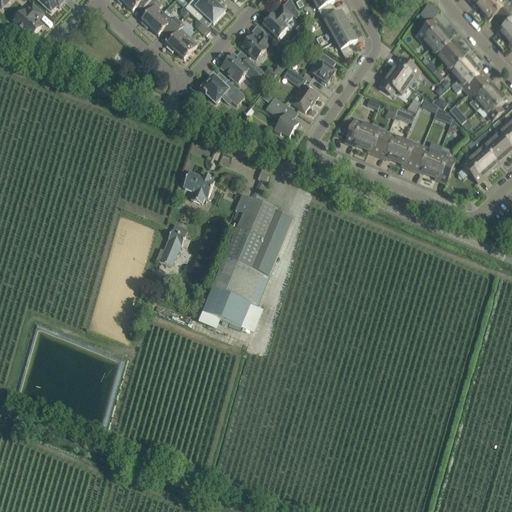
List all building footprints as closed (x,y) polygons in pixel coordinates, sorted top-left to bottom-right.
[(42,6),(41,7),(46,12),(47,11),(51,14),(57,7),(59,9),(65,3),(63,1),(64,0),(63,0),(40,0),(38,3),(42,6)] [(129,0),(124,5),(133,13),(137,9),(141,13),(146,8),(153,0),(129,0)] [(155,0),(153,0),(146,8),(150,12),(141,21),(143,23),(141,25),(147,30),(149,28),(150,29),(164,15),(159,11),(163,7),(159,3),(155,0)] [(177,0),(176,1),(176,2),(185,10),(189,6),(182,0),(177,0)] [(225,13),(218,6),(210,0),(204,0),(202,3),(197,0),(193,0),(189,6),(185,10),(199,23),(205,18),(214,26),(225,13)] [(317,0),(313,2),(322,18),(334,11),(331,6),(334,3),(333,1),(334,0),(317,0)] [(481,0),(476,5),(483,13),(498,0),(481,0)] [(497,16),(502,21),(511,12),(507,7),(509,5),(505,0),(498,0),(483,13),(490,21),(497,16)] [(18,26),(16,28),(22,34),(24,32),(32,39),(41,29),(36,24),(38,22),(44,15),(33,5),(27,11),(26,10),(20,17),(23,20),(18,26)] [(263,26),(270,32),(278,40),(288,29),(286,26),(294,17),(283,7),(275,16),(273,15),(263,26)] [(164,15),(150,29),(159,37),(162,34),(167,29),(171,32),(180,23),(175,19),(171,15),(173,13),(169,9),(164,15)] [(425,10),(420,17),(428,25),(434,20),(425,10)] [(322,18),(331,33),(347,24),(343,17),(342,17),(341,15),(337,17),(334,11),(322,18)] [(500,32),(507,40),(511,36),(511,13),(511,12),(502,21),(506,26),(500,32)] [(424,42),(431,49),(446,36),(439,28),(440,27),(435,21),(418,37),(423,43),(424,42)] [(185,28),(180,23),(171,32),(176,36),(167,45),(169,47),(167,49),(173,54),(174,52),(176,53),(189,39),(181,31),(185,28)] [(352,33),(347,24),(331,33),(336,42),(352,33)] [(211,33),(202,25),(198,30),(206,38),(211,33)] [(302,25),(297,31),(306,40),(309,37),(305,29),(302,25)] [(356,40),(352,33),(336,42),(345,58),(356,52),(353,46),(357,44),(355,41),(356,40)] [(242,48),(249,55),(256,61),(266,51),(266,50),(273,42),(264,34),(257,42),(252,37),(242,48)] [(431,49),(438,57),(453,44),(446,36),(431,49)] [(198,47),(189,39),(176,53),(184,61),(198,47)] [(453,44),(438,57),(445,65),(460,52),(453,44)] [(445,65),(452,73),(467,60),(460,52),(445,65)] [(319,60),(309,73),(314,77),(319,80),(327,86),(330,82),(332,82),(334,79),(333,78),(336,74),(332,71),(336,64),(328,58),(322,55),(319,60)] [(227,60),(221,66),(223,68),(222,70),(238,85),(246,76),(255,84),(263,74),(249,60),(243,66),(236,59),(234,57),(229,62),(227,60)] [(397,67),(392,75),(408,87),(414,79),(415,79),(420,73),(401,60),(396,66),(397,67)] [(467,60),(452,73),(459,81),(474,68),(467,60)] [(270,68),(265,75),(273,82),(282,71),(277,66),(273,71),(270,68)] [(470,96),(487,80),(482,74),(481,75),(474,68),(459,81),(466,89),(465,90),(470,96)] [(304,81),(303,80),(289,70),(286,75),(301,86),(304,81)] [(402,96),(408,87),(392,75),(386,84),(384,83),(380,89),(391,96),(395,91),(402,96)] [(305,76),(303,80),(304,81),(310,85),(313,81),(305,76)] [(216,105),(222,99),(229,106),(232,103),(237,108),(246,98),(228,82),(223,87),(214,78),(208,85),(206,84),(201,89),(203,90),(202,92),(204,94),(204,95),(206,97),(207,96),(216,105)] [(473,102),(470,105),(477,113),(478,113),(483,108),(498,95),(491,87),(492,86),(487,80),(470,96),(474,101),(473,102)] [(319,98),(311,93),(303,87),(291,104),(297,109),(305,114),(313,103),(315,104),(319,98)] [(483,108),(478,113),(484,121),(489,117),(493,122),(503,113),(499,109),(500,107),(505,103),(498,95),(483,108)] [(292,121),(296,114),(275,99),(266,112),(281,122),(274,132),(280,136),(282,134),(290,140),(299,126),(292,121)] [(371,99),(367,106),(378,111),(381,104),(371,99)] [(443,112),(439,108),(436,115),(434,120),(440,122),(443,112)] [(397,114),(395,118),(412,125),(415,118),(398,112),(397,114)] [(458,116),(455,119),(458,122),(462,126),(467,122),(463,117),(458,116)] [(450,126),(448,132),(452,134),(458,133),(461,130),(453,120),(450,126)] [(354,144),(363,148),(371,130),(361,126),(362,124),(355,122),(346,143),(353,146),(354,144)] [(499,122),(492,127),(496,132),(502,126),(499,122)] [(344,125),(338,133),(346,136),(349,127),(344,125)] [(373,125),(371,130),(363,148),(373,152),(372,154),(380,157),(388,135),(383,133),(384,130),(373,125)] [(511,133),(508,129),(500,136),(511,149),(511,133)] [(388,135),(380,157),(387,159),(387,158),(397,162),(405,143),(395,140),(396,138),(388,135)] [(492,143),(506,158),(511,152),(511,149),(500,136),(492,143)] [(206,166),(211,148),(193,143),(186,168),(191,170),(193,162),(206,166)] [(405,143),(397,162),(406,166),(406,167),(413,170),(422,149),(415,146),(414,147),(405,143)] [(485,150),(498,165),(506,158),(492,143),(485,150)] [(422,149),(413,170),(420,173),(421,172),(430,176),(438,157),(429,153),(429,152),(422,149)] [(477,157),(490,172),(498,165),(485,150),(477,157)] [(448,161),(438,157),(430,176),(440,180),(439,181),(447,184),(455,163),(448,160),(448,161)] [(482,179),(490,172),(477,157),(469,164),(468,163),(463,167),(478,184),(483,180),(482,179)] [(208,200),(215,184),(210,182),(211,179),(205,177),(204,180),(190,174),(183,190),(194,194),(191,202),(202,207),(205,199),(208,200)] [(260,182),(256,194),(263,197),(268,186),(268,185),(267,185),(262,183),(260,182)] [(225,260),(203,313),(241,329),(264,276),(269,278),(293,220),(277,213),(277,211),(242,197),(235,212),(243,216),(238,227),(235,236),(225,260)] [(172,231),(168,242),(169,242),(164,252),(161,251),(157,262),(173,268),(182,247),(188,231),(175,226),(173,232),(172,231)]
